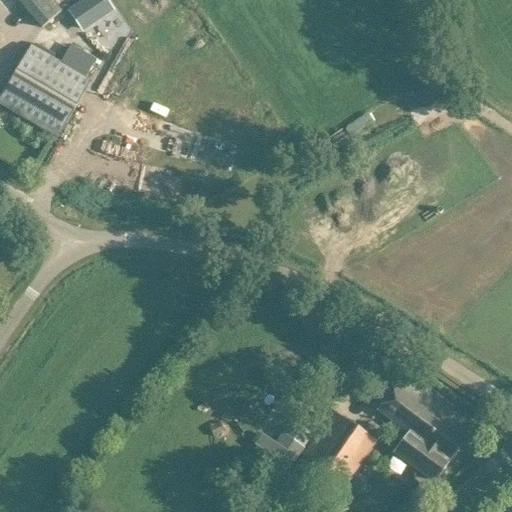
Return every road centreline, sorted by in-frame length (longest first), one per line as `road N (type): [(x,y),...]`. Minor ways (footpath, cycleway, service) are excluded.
road 1 (unclassified): [(511,409),(307,283),(178,246),(74,240)]
road 2 (unclassified): [(0,339),(74,240)]
